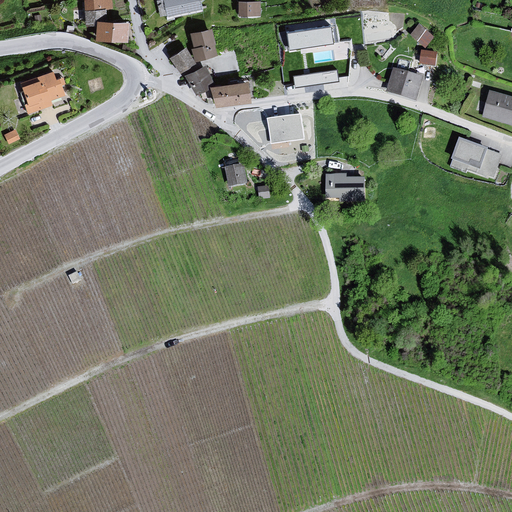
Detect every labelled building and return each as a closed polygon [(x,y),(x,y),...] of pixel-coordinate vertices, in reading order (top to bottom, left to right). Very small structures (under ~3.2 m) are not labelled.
[(113,10),(112,0),(84,0),(85,20),(96,20),(96,11),(113,10)] [(199,11),(196,0),(160,0),(165,19),(199,11)] [(258,2),(234,2),(234,17),(258,17),(258,9),(258,2)] [(124,23),(91,21),(90,42),(123,43),(124,23)] [(331,26),(286,32),(289,50),(333,44),(331,26)] [(416,27),(407,36),(422,50),(431,40),(416,27)] [(190,49),(187,49),(191,62),(214,56),(210,42),(211,42),(207,28),(186,34),(190,49)] [(181,47),(164,59),(176,77),(193,65),(181,47)] [(433,56),(418,53),(415,65),(431,68),(433,56)] [(201,66),(181,76),(189,93),(210,83),(201,66)] [(295,82),(339,79),(338,67),(294,71),(295,82)] [(384,92),(413,102),(421,80),(392,69),(384,92)] [(33,81),(15,87),(25,114),(48,106),(46,102),(61,96),(52,71),(32,79),(33,81)] [(209,108),(246,101),(242,81),(205,88),(209,108)] [(511,98),(485,92),(479,118),(511,125),(511,98)] [(303,118),(269,122),(274,147),(305,143),(303,118)] [(7,141),(20,138),(18,127),(4,130),(7,141)] [(502,154),(456,139),(448,165),(493,180),(502,154)] [(229,184),(249,181),(245,160),(226,163),(229,184)] [(362,174),(322,174),(322,203),(361,204),(362,174)]
